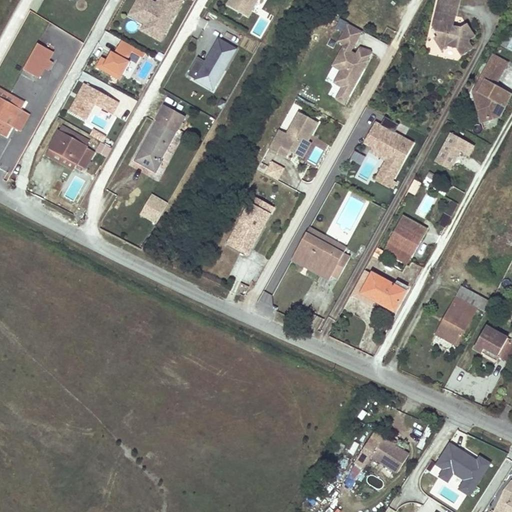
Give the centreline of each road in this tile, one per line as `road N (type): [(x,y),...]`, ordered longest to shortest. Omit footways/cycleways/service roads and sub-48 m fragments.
road 1 (residential): [(12,201),(204,298),(511,434)]
road 2 (residential): [(12,201),(31,147),(113,0)]
